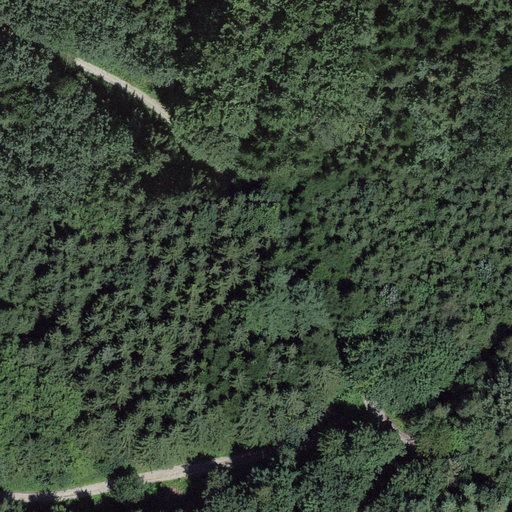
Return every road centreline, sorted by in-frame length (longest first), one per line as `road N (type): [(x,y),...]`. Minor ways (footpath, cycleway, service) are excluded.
road 1 (track): [(507,511),(463,473),(387,430),(229,174),(151,103),(0,28)]
road 2 (track): [(511,338),(387,430),(0,508)]
